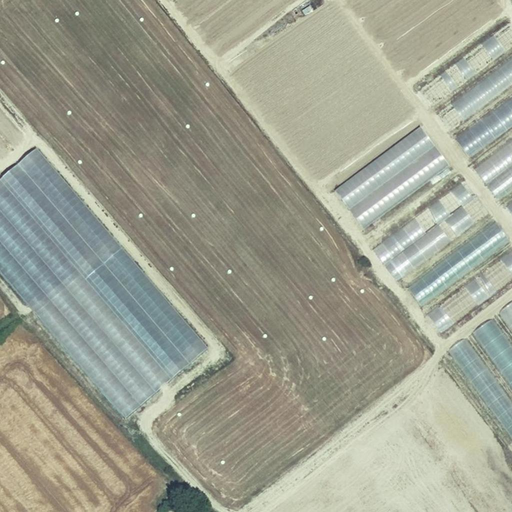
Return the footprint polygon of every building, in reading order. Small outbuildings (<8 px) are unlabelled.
[(511,24),(511,23),(417,88),(429,105),(511,47),(511,24)] [(449,130),(511,83),(511,57),(436,113),(449,130)] [(468,157),(511,125),(511,96),(454,138),(468,157)] [(334,189),(362,229),(450,167),(422,127),(334,189)] [(511,138),(473,167),(498,200),(511,188),(511,138)] [(0,271),(124,419),(208,349),(38,147),(0,178),(0,271)] [(426,234),(437,249),(489,214),(466,181),(371,246),(395,281),(426,260),(414,242),(426,234)] [(496,221),(405,286),(420,306),(510,241),(496,221)] [(426,258),(436,250),(426,235),(415,242),(426,258)] [(440,333),(511,279),(511,249),(426,313),(440,333)] [(511,342),(496,317),(475,330),(511,389),(511,342)] [(511,403),(466,338),(448,351),(511,440),(511,403)]
